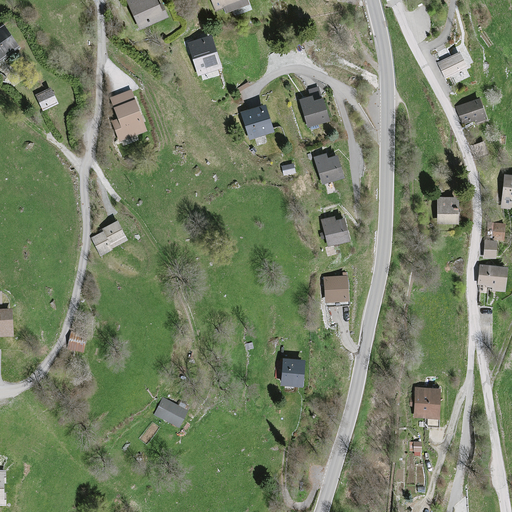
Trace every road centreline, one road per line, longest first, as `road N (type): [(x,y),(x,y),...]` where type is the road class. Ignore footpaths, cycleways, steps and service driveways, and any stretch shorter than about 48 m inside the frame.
road 1 (residential): [(394,0),(453,120),(474,184),(471,294),(505,511)]
road 2 (tertiary): [(320,511),(382,259),(386,71),(372,0)]
road 3 (residential): [(102,0),(80,279),(57,346),(35,378),(0,390)]
